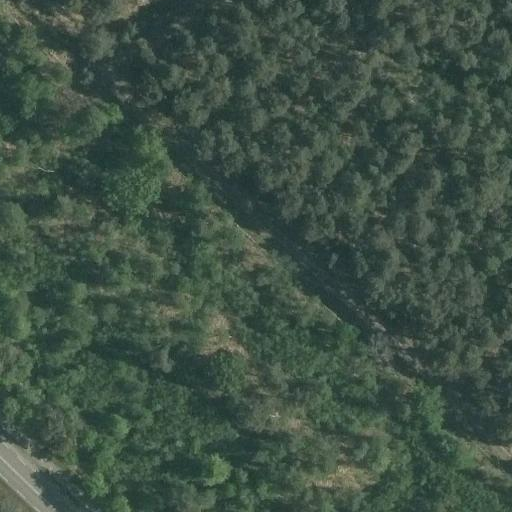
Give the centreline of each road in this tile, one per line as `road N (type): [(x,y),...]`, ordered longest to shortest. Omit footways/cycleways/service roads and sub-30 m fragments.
road 1 (track): [(511,446),(120,89),(117,69),(127,54),(225,0)]
road 2 (track): [(49,0),(90,20),(166,0)]
